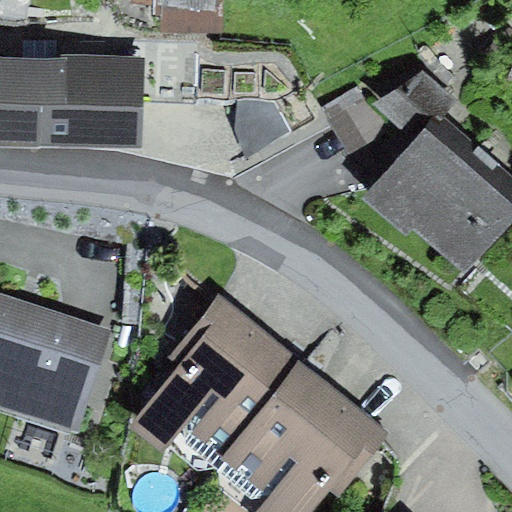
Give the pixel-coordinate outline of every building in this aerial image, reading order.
[(176,0),(176,21),(226,24),(227,0),(176,0)] [(144,60),(0,57),(0,149),(143,153),(144,60)] [(417,144),(369,201),(460,279),(511,218),(511,179),(441,119),(457,101),(426,74),(374,108),(398,128),(417,144)] [(398,128),(374,108),(357,89),(322,111),(350,158),(398,128)] [(275,103),(240,103),(236,132),(248,160),(292,133),(275,103)] [(221,459),(303,361),(220,295),(174,353),(185,362),(132,429),(164,455),(185,428),(221,459)] [(111,333),(0,297),(0,407),(79,433),(111,333)] [(341,499),(393,435),(303,361),(221,459),(271,501),(262,511),(316,511),(333,492),(341,499)]
